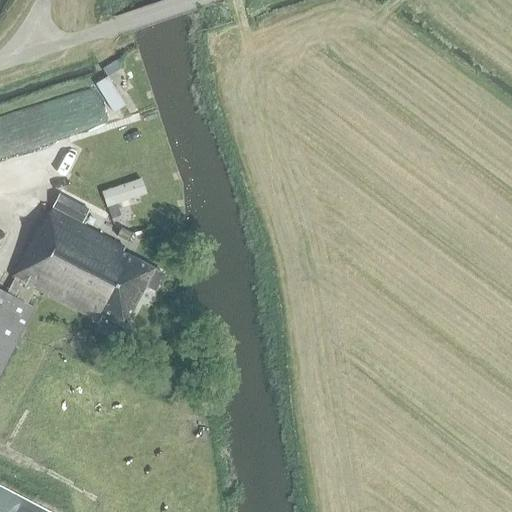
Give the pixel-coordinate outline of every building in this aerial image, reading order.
[(108,76),(95,83),(114,116),(126,109),(108,76)] [(60,133),(76,127),(68,106),(52,111),(60,133)] [(152,141),(140,146),(154,180),(166,175),(152,141)] [(113,193),(125,171),(82,148),(70,170),(113,193)] [(123,250),(78,226),(86,210),(57,195),(40,229),(36,227),(9,278),(13,280),(5,295),(0,291),(0,372),(33,309),(26,305),(34,290),(98,324),(101,318),(123,330),(145,288),(154,293),(163,276),(121,254),(123,250)] [(127,243),(132,234),(121,228),(116,237),(127,243)] [(198,411),(217,407),(213,392),(195,396),(198,411)] [(0,511),(54,511),(0,488),(0,511)]
